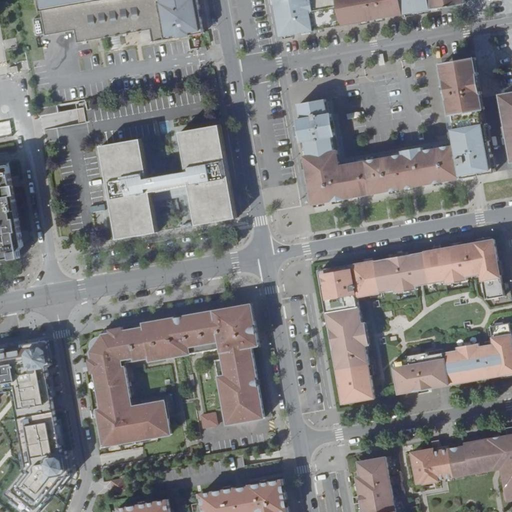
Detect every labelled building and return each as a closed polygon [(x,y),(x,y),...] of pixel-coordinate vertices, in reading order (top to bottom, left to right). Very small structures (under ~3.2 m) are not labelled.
[(157,41),(208,31),(201,0),(41,0),(49,37),(79,31),(81,44),(155,29),(156,35),(157,41)] [(277,0),(284,36),(382,19),(466,4),(465,0),(277,0)] [(111,48),(121,46),(120,37),(109,39),(111,48)] [(442,64),(444,73),(467,69),(485,168),(462,173),(463,178),(496,172),(494,161),(489,134),(484,106),(476,58),(442,64)] [(341,166),(332,114),(329,114),(327,100),(299,104),(302,119),(299,120),(314,205),(463,178),(462,173),(485,168),(467,69),(444,73),(457,145),(341,166)] [(511,93),(502,95),(506,115),(511,149),(511,93)] [(226,123),(186,131),(193,170),(195,179),(186,181),(184,172),(155,178),(147,139),(107,147),(125,240),(166,232),(159,198),(197,191),(204,224),(244,216),(226,123)] [(13,190),(14,190),(10,167),(0,168),(0,169),(9,168),(13,190)] [(0,259),(19,256),(17,241),(23,240),(14,190),(13,190),(9,168),(0,169),(0,259)] [(193,170),(184,172),(186,181),(195,179),(193,170)] [(486,298),(506,294),(504,288),(503,282),(496,238),(441,247),(435,248),(403,254),(396,255),(319,268),(343,402),(375,396),(367,349),(362,321),(357,294),(396,287),(396,290),(418,286),(417,283),(445,278),(446,281),(467,277),(466,274),(481,271),(486,298)] [(0,259),(0,260),(21,257),(20,251),(24,246),(23,240),(17,241),(19,256),(0,259)] [(252,314),(254,315),(254,318),(255,317),(253,304),(240,307),(242,307),(243,307),(243,308),(244,309),(244,312),(243,313),(243,314),(247,317),(248,316),(252,314)] [(243,307),(242,307),(240,307),(232,309),(232,308),(104,331),(104,334),(103,336),(101,336),(96,338),(95,339),(94,341),(93,343),(93,346),(94,349),(92,351),(89,352),(104,439),(109,438),(110,445),(143,439),(143,438),(151,437),(151,438),(172,434),(167,404),(156,406),(155,403),(129,407),(127,398),(132,397),(127,367),(124,368),(123,360),(136,357),(137,360),(152,357),(152,361),(223,348),(225,359),(218,360),(229,424),(266,418),(254,346),(260,345),(256,321),(255,321),(254,318),(254,315),(252,314),(248,316),(247,317),(243,314),(243,313),(244,312),(244,309),(243,308),(243,307)] [(366,320),(362,321),(367,349),(371,348),(366,320)] [(409,362),(394,364),(399,392),(511,371),(511,324),(511,322),(511,321),(492,325),(496,346),(481,348),(481,346),(459,349),(460,352),(446,355),(446,352),(409,359),(409,362)] [(0,397),(17,395),(26,469),(6,492),(28,511),(36,511),(72,471),(64,448),(53,386),(46,340),(0,346),(0,397)] [(200,416),(203,429),(219,425),(215,412),(200,416)] [(456,476),(497,468),(495,461),(502,460),(503,467),(509,500),(511,499),(511,437),(510,434),(509,434),(466,441),(467,444),(450,447),(456,476)] [(109,438),(104,439),(106,452),(159,442),(158,437),(151,438),(151,437),(143,438),(143,439),(110,445),(109,438)] [(441,439),(433,440),(435,448),(436,447),(436,451),(443,449),(442,449),(441,439)] [(442,449),(443,449),(436,451),(436,447),(435,448),(413,452),(419,483),(425,481),(425,483),(441,480),(441,479),(456,476),(450,447),(442,449)] [(396,511),(386,456),(358,461),(361,476),(357,476),(360,495),(361,502),(363,511),(396,511)] [(123,477),(110,480),(112,492),(125,490),(123,477)] [(237,487),(202,493),(205,511),(289,511),(289,505),(281,507),(280,501),(288,500),(284,479),(251,485),(237,488),(237,487)] [(360,495),(353,497),(354,504),(361,502),(360,495)] [(121,509),(117,510),(117,511),(171,511),(169,499),(120,508),(121,509)]
